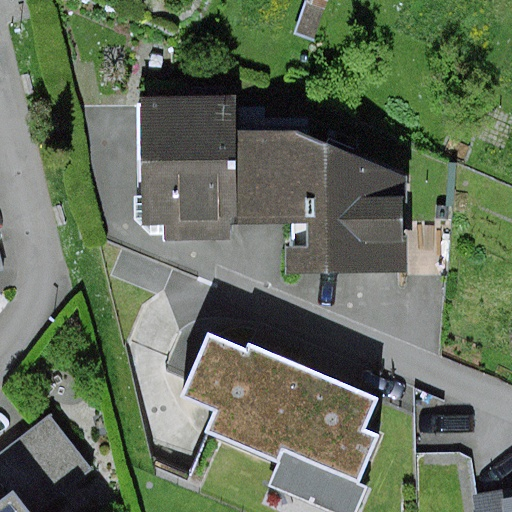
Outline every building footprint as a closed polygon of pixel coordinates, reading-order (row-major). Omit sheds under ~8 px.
[(329,0),(307,0),(294,37),(314,44),(329,0)] [(230,226),(240,226),(238,131),(238,97),(142,99),(144,196),(136,196),(136,221),(151,235),(166,235),(166,242),(230,241),(230,226)] [(303,131),(238,131),(240,226),(287,225),(288,252),(278,252),(279,278),(412,277),(411,178),(303,131)] [(369,431),(383,400),(251,343),(248,349),(213,334),(185,399),(218,413),(209,435),(279,465),(269,488),(324,511),(362,511),(372,489),(363,485),(383,437),(369,431)] [(38,511),(92,471),(51,417),(0,456),(0,477),(13,495),(0,504),(0,511),(38,511)] [(511,511),(511,491),(473,497),(475,511),(511,511)]
